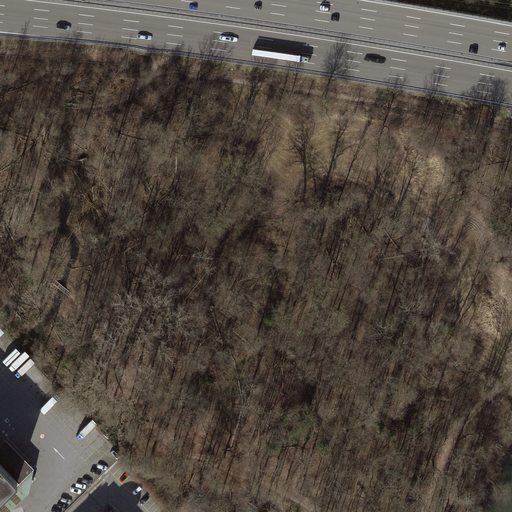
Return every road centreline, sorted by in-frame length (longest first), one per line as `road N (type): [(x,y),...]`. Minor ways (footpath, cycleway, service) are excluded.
road 1 (motorway): [(0,14),(511,88)]
road 2 (motorway): [(511,43),(241,0)]
